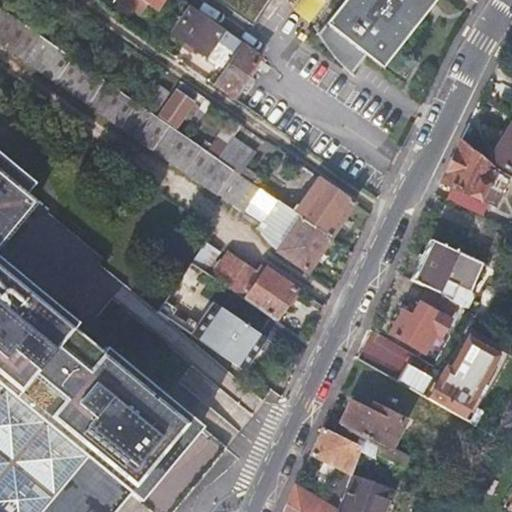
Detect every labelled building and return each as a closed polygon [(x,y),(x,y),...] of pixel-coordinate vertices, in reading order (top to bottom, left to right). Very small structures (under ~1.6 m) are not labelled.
[(163,0),(143,0),(157,10),(163,0)] [(272,0),(215,0),(253,26),(272,0)] [(437,0),(346,0),(320,33),(326,45),(335,57),(355,73),(369,54),(384,67),(437,0)] [(140,106),(0,8),(0,42),(217,194),(220,189),(246,207),(259,189),(256,188),(239,175),(238,174),(217,159),(151,114),(140,106)] [(224,31),(191,8),(173,32),(207,56),(204,59),(218,68),(231,49),(218,39),(224,31)] [(260,56),(242,43),(213,84),(231,98),(260,56)] [(167,92),(155,84),(140,106),(151,114),(167,92)] [(511,129),(493,161),(511,172),(511,129)] [(232,139),(217,159),(238,174),(252,153),(232,139)] [(490,164),(463,141),(443,183),(481,202),(496,175),(487,168),(490,164)] [(260,147),(239,175),(256,188),(276,159),(260,147)] [(171,511),(226,447),(164,396),(191,364),(111,298),(79,335),(70,328),(74,322),(0,259),(0,243),(34,202),(24,193),(33,183),(0,154),(0,511),(171,511)] [(294,213),(300,218),(329,238),(354,203),(318,178),(294,213)] [(276,201),(259,189),(246,207),(262,218),(276,201)] [(329,238),(300,218),(276,251),(306,271),(329,238)] [(482,267),(430,241),(424,256),(415,253),(410,264),(418,267),(412,281),(439,294),(462,308),(482,267)] [(219,252),(206,242),(192,263),(211,277),(218,266),(213,262),(219,252)] [(229,253),(218,266),(211,277),(274,320),(295,291),(282,282),(285,279),(280,276),(278,278),(265,269),(261,276),(229,253)] [(455,307),(426,291),(411,318),(402,312),(390,334),(422,352),(429,339),(436,342),(455,307)] [(176,310),(164,302),(158,312),(243,371),(265,340),(213,303),(198,325),(189,319),(184,325),(172,316),(176,310)] [(428,398),(476,420),(511,345),(463,323),(428,398)] [(410,361),(400,377),(424,391),(434,374),(410,361)] [(376,417),(351,404),(340,425),(380,446),(376,455),(404,468),(409,457),(389,447),(402,421),(380,409),(376,417)] [(360,446),(322,428),(309,455),(343,472),(335,492),(343,494),(350,476),(360,446)] [(381,511),(390,490),(350,476),(343,494),(336,511),(335,511),(381,511)] [(335,511),(336,511),(295,486),(285,506),(295,511),(335,511)]
